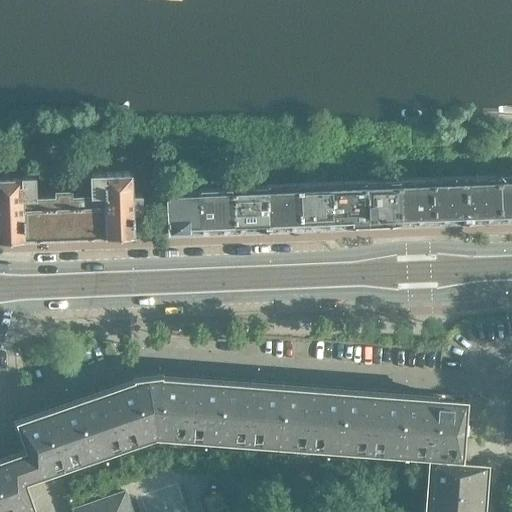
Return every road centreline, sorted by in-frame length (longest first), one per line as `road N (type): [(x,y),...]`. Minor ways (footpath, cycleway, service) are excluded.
road 1 (primary): [(0,310),(511,287)]
road 2 (primary): [(511,248),(0,266)]
